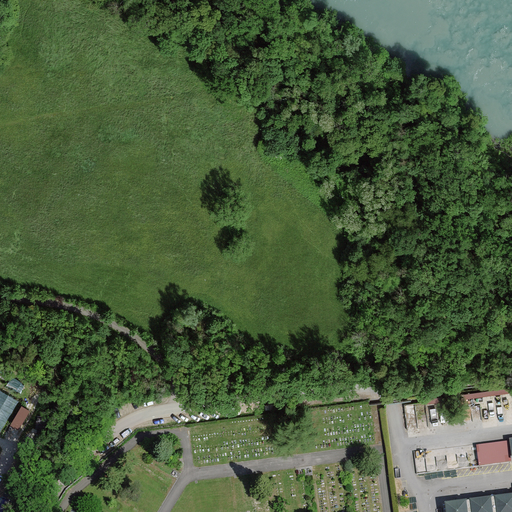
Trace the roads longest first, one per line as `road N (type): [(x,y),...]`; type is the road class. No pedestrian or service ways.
road 1 (residential): [(180,408),(169,369),(125,331),(84,310),(0,297)]
road 2 (residential): [(390,391),(306,390),(180,408)]
road 3 (residential): [(42,511),(108,434),(140,416),(180,408)]
